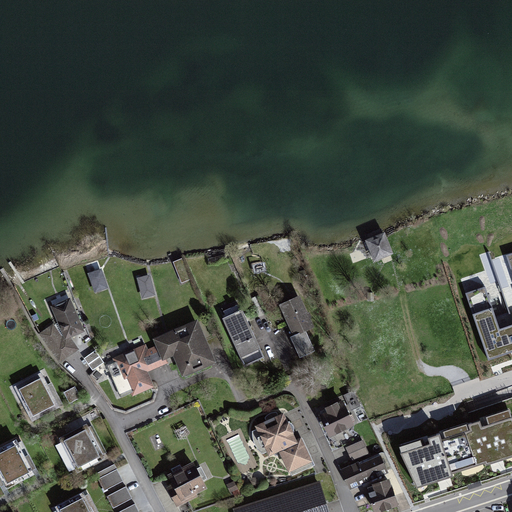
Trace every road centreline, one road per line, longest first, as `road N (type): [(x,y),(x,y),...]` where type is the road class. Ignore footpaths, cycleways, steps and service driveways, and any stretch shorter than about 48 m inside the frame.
road 1 (residential): [(159,511),(72,364)]
road 2 (residential): [(347,511),(294,389)]
